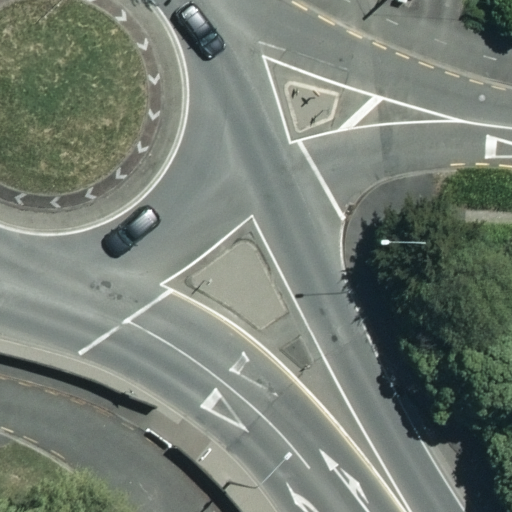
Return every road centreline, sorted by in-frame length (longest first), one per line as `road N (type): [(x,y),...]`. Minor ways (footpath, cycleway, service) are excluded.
road 1 (secondary): [(218,167),(266,212),(324,305),(428,511)]
road 2 (secondary): [(352,511),(230,388),(149,324),(59,282)]
road 3 (residential): [(216,11),(511,122)]
road 4 (residential): [(511,125),(400,140),(315,167),(218,165)]
road 5 (residential): [(0,403),(81,433),(177,511)]
road 6 (secondary): [(218,167),(191,211),(154,246),(109,270),(59,282)]
road 7 (secondary): [(216,11),(233,103),(218,165)]
